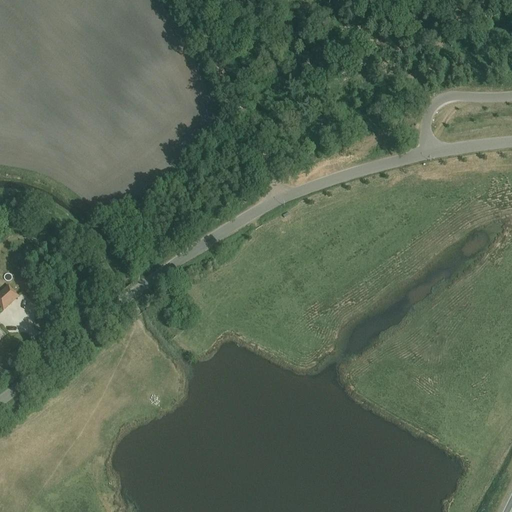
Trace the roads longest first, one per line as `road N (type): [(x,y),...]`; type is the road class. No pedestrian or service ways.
road 1 (tertiary): [(0,400),(161,273),(282,197)]
road 2 (track): [(282,197),(185,0)]
road 3 (tertiary): [(430,153),(282,197)]
road 4 (unclassified): [(430,153),(425,125),(435,103),(511,96)]
